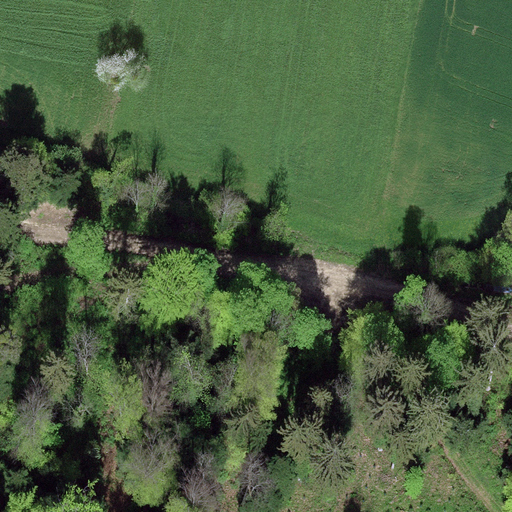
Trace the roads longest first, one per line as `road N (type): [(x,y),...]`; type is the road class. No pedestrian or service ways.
road 1 (track): [(511,325),(387,288),(0,231)]
road 2 (track): [(349,282),(429,419),(500,511)]
